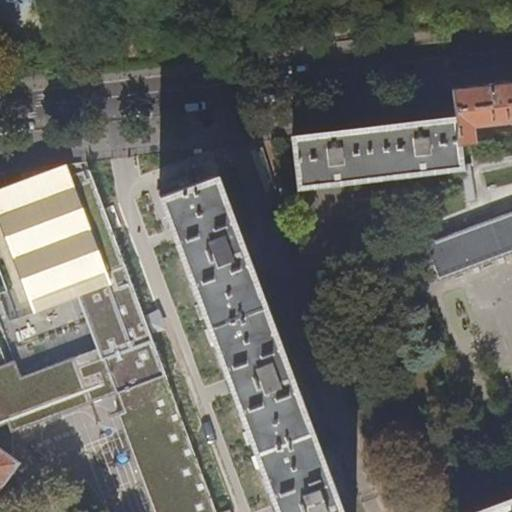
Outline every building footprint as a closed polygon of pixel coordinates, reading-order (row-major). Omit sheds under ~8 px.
[(453,87),(456,117),(459,141),(476,139),(474,123),(511,118),(511,80),(495,82),(453,87)] [(459,141),(456,117),(444,118),(363,128),(293,137),(300,184),(339,180),(426,170),(459,167),(458,144),(459,143),(459,141)] [(66,164),(70,174),(39,185),(0,199),(0,219),(29,304),(78,286),(126,268),(93,177),(88,178),(82,162),(66,164)] [(339,511),(245,252),(217,175),(161,195),(231,385),(277,511),(339,511)] [(511,255),(511,214),(425,248),(439,283),(511,255)] [(215,511),(151,334),(146,320),(126,268),(78,286),(95,334),(6,365),(0,367),(0,426),(7,424),(10,433),(116,395),(123,414),(116,416),(151,511),(215,511)] [(157,316),(146,320),(151,334),(162,329),(157,316)] [(0,478),(13,462),(0,451),(0,478)] [(473,511),(511,511),(511,497),(502,501),(473,511)]
